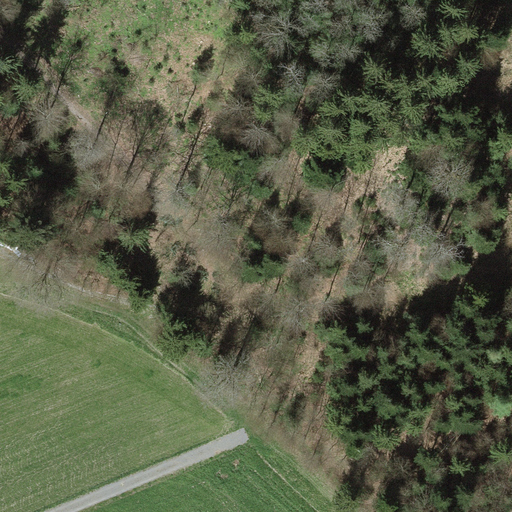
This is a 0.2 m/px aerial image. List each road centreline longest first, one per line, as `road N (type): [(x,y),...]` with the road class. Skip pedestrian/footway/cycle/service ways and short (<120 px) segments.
road 1 (track): [(0,278),(138,324),(345,511)]
road 2 (track): [(256,428),(55,511)]
